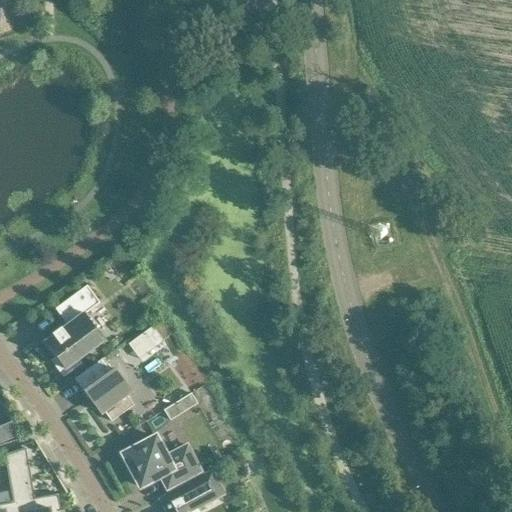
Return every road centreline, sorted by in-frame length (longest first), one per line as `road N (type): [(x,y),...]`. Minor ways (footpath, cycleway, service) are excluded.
road 1 (secondary): [(437,511),(363,358),(327,206),(308,0)]
road 2 (residential): [(105,511),(0,355)]
